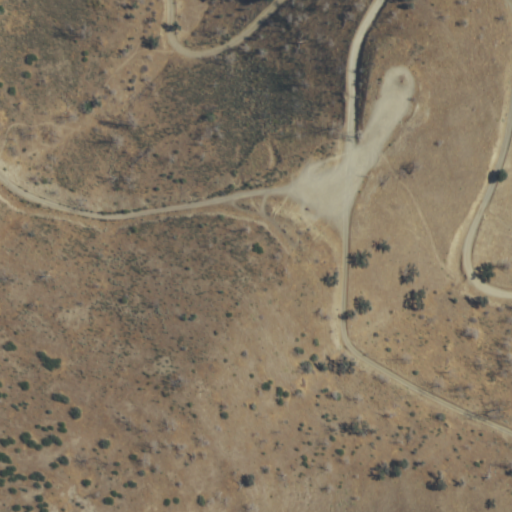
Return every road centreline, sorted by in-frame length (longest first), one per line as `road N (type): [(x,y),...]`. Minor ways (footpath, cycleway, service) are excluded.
road 1 (residential): [(507,0),(362,32),(348,119),(341,307),(347,338),(371,363),(511,435)]
road 2 (residential): [(351,171),(125,219),(51,207),(0,177)]
road 3 (residential): [(511,297),(494,291),(467,258),(511,105)]
